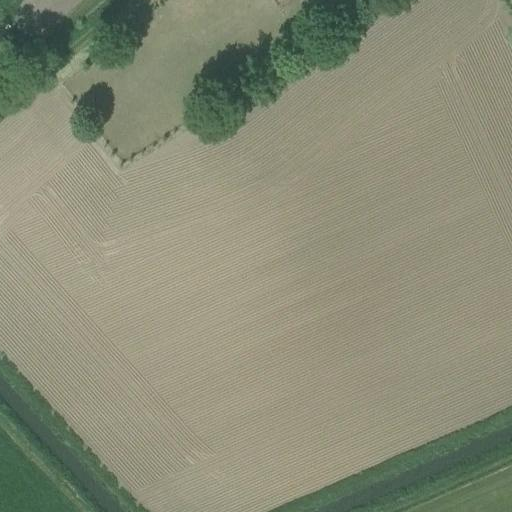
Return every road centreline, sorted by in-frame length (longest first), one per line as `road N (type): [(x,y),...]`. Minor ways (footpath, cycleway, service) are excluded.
road 1 (track): [(388,511),(511,460)]
road 2 (track): [(0,417),(86,511)]
